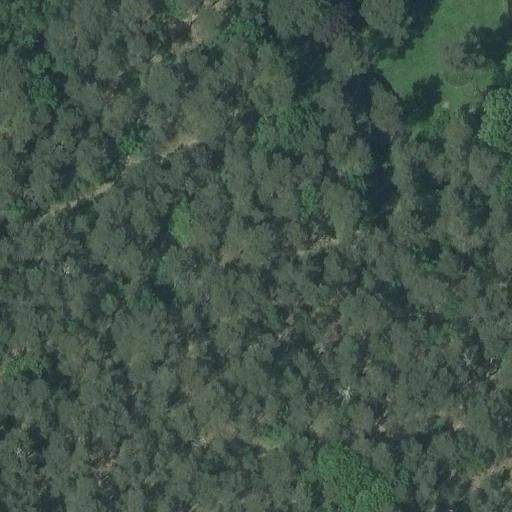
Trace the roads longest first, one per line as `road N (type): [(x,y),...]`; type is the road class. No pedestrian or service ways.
road 1 (track): [(304,511),(310,495),(359,461),(394,394),(366,140),(162,131),(0,227)]
road 2 (track): [(394,394),(511,198)]
road 3 (track): [(511,114),(366,140)]
